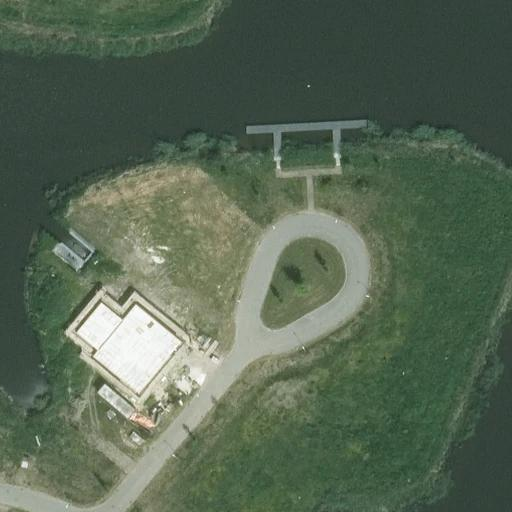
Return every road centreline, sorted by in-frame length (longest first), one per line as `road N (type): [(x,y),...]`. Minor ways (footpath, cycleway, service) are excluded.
road 1 (residential): [(246,352),(248,308),(269,248),(297,227),(340,235),(356,268),(354,286),(341,306),(272,342)]
road 2 (residential): [(246,352),(110,511)]
